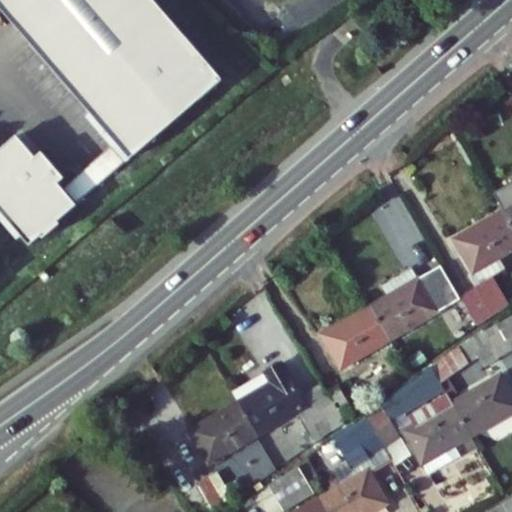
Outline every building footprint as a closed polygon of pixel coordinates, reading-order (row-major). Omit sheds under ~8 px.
[(156,0),(0,0),(0,5),(134,159),(226,78),(156,0)] [(20,137),(0,154),(0,209),(33,247),(45,237),(46,239),(63,225),(61,223),(80,206),(61,185),(67,179),(45,153),(38,159),(20,137)] [(511,187),(494,198),(504,215),(511,210),(511,187)] [(467,277),(473,289),(456,299),(474,330),(505,308),(490,280),(505,272),(499,260),(511,252),(511,229),(504,215),(454,243),(472,275),(467,277)] [(383,289),(388,299),(371,309),(389,339),(436,312),(413,271),(383,289)] [(450,316),(445,318),(458,342),(474,330),(456,299),(445,305),(450,316)] [(389,339),(371,309),(320,337),(337,369),(389,339)] [(511,318),(499,326),(511,347),(511,318)] [(511,347),(499,326),(483,334),(469,343),(467,340),(429,367),(431,371),(439,385),(478,359),(483,368),(497,359),(511,351),(511,347)] [(280,362),(230,389),(239,404),(258,437),(304,412),(318,437),(345,422),(331,400),(326,392),(305,404),(280,362)] [(381,406),(384,412),(369,421),(384,447),(399,439),(390,424),(444,392),(439,385),(431,371),(381,406)] [(511,415),(511,397),(502,379),(453,407),(471,439),(511,415)] [(356,415),(343,393),(331,400),(345,422),(356,415)] [(471,439),(453,407),(446,397),(412,417),(418,428),(405,435),(430,479),(460,462),(453,450),(471,439)] [(258,437),(239,404),(190,432),(209,465),(258,437)] [(371,476),(394,463),(384,447),(369,421),(352,431),(334,441),(346,464),(332,472),(340,485),(320,497),(328,511),(371,511),(387,503),(371,476)] [(328,511),(320,497),(298,461),(269,482),(286,511),(328,511)] [(242,496),(235,484),(223,490),(230,503),(242,496)]
